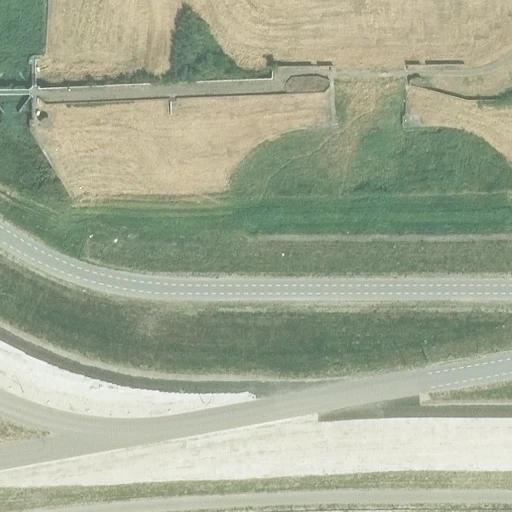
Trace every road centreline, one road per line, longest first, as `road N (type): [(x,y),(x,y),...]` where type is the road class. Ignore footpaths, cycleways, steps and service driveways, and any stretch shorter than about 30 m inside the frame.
road 1 (unclassified): [(68,270),(174,290),(511,290)]
road 2 (tertiary): [(97,429),(188,426),(511,365)]
